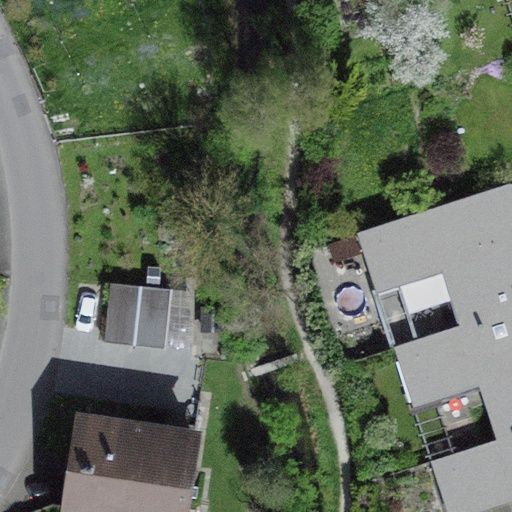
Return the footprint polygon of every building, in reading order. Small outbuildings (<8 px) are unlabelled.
[(447,275),(465,332),(511,317),(511,190),(366,236),(384,295),(447,275)] [(146,292),(115,288),(109,344),(139,348),(146,292)] [(511,439),(511,317),(465,332),(406,351),(424,410),(489,390),(505,442),(511,439)] [(202,511),(215,431),(95,412),(78,511),(202,511)] [(511,439),(505,442),(439,463),(454,511),(499,511),(511,508),(511,439)]
